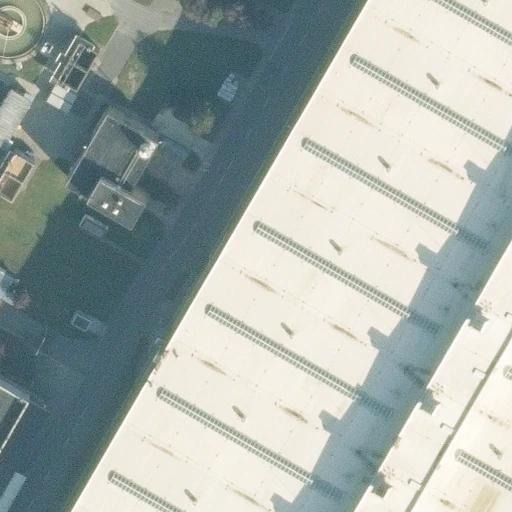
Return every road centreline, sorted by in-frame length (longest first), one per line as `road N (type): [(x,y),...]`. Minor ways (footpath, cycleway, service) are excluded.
road 1 (unclassified): [(17,511),(317,0)]
road 2 (unknown): [(237,137),(511,291)]
